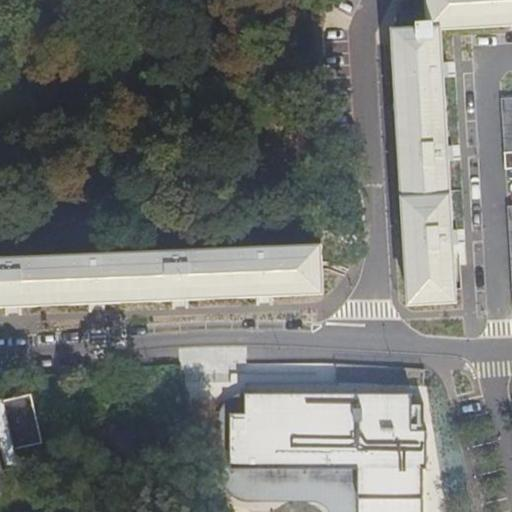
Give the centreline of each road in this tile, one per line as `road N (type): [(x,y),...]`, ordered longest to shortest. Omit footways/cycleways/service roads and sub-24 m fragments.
road 1 (residential): [(303,337),(0,355)]
road 2 (residential): [(303,337),(511,353)]
